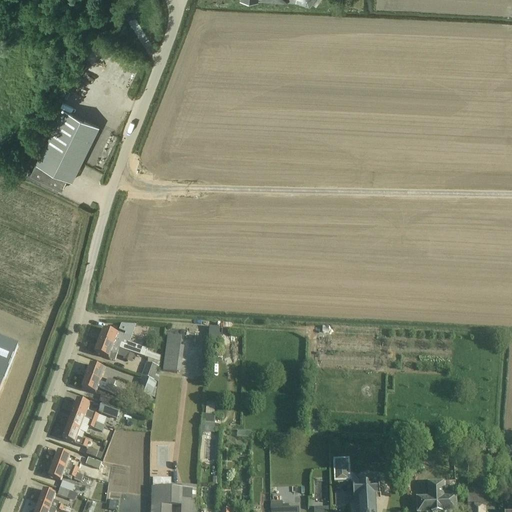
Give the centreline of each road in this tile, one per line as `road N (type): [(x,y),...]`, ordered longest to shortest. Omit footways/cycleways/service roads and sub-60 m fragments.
road 1 (unclassified): [(85,283),(181,2)]
road 2 (residential): [(7,511),(67,355),(85,283)]
